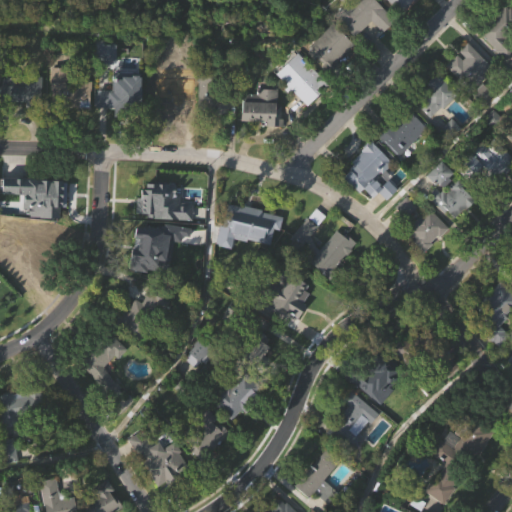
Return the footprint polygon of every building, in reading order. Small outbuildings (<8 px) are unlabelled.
[(350,0),(374,0),(394,21),(380,33),(369,21),(349,41),(352,44),(327,67),(308,46),(337,19),(333,15),(350,0)] [(400,43),(428,16),(411,0),(404,0),(391,14),(377,0),(369,0),(363,6),(400,43)] [(408,0),(396,12),(384,0),(408,0)] [(503,6),(506,9),(508,7),(511,11),(511,27),(508,23),(495,36),(511,54),(511,59),(508,63),(476,31),(503,6)] [(336,44),(356,66),(373,50),(383,61),(395,49),(365,17),(336,44)] [(511,37),(491,37),(491,85),(511,85),(511,37)] [(0,42),(17,42),(17,59),(0,58),(0,42)] [(465,42),(491,70),(466,94),(454,81),(456,79),(454,77),(452,78),(444,70),(446,67),(444,65),(454,54),(459,60),(462,57),(456,51),(465,42)] [(301,105),(300,106),(272,72),(295,53),(323,86),(301,105)] [(328,101),(355,76),(334,53),(307,78),(328,101)] [(131,55),(131,106),(115,106),(115,110),(108,110),(108,106),(96,106),(96,79),(107,79),(107,84),(115,84),(115,55),(131,55)] [(65,67),(65,85),(75,85),(75,80),(90,80),(89,109),(76,109),(76,106),(48,105),(49,66),(65,67)] [(210,67),(210,83),(207,83),(207,93),(219,93),(219,86),(230,86),(229,115),(211,114),(212,111),(196,111),(194,67),(210,67)] [(493,97),(468,71),(458,81),(459,82),(446,95),(470,119),(493,97)] [(188,113),(167,113),(167,97),(175,97),(175,88),(172,84),(155,84),(156,73),(187,74),(188,113)] [(454,96),(442,108),(439,105),(428,115),(420,107),(424,103),(418,96),(426,87),(425,86),(438,73),(457,93),(454,96)] [(39,76),(39,106),(21,106),(21,102),(0,101),(0,76),(10,76),(10,85),(20,86),(21,76),(39,76)] [(277,103),(307,135),(328,114),(298,82),(277,103)] [(274,91),(275,105),(280,105),(279,119),(282,119),(281,126),(269,126),(269,121),(237,121),(237,101),(238,101),(238,93),(250,93),(250,91),(253,91),(253,87),(255,87),(255,89),(273,89),(273,91),(274,91)] [(92,110),(70,109),(70,97),(52,97),(51,136),(91,137),(92,110)] [(98,119),(97,138),(142,139),(142,102),(114,102),(114,120),(98,119)] [(429,118),(416,130),(432,147),(456,123),(437,103),(425,114),(429,118)] [(200,104),(198,143),(231,144),(232,127),(218,126),(219,105),(200,104)] [(1,131),(42,132),(42,107),(2,106),(1,131)] [(426,126),(395,156),(373,133),(384,123),(386,125),(388,123),(392,127),(410,110),(426,126)] [(242,150),(268,150),(268,155),(282,155),(282,134),(278,134),(279,118),(257,117),(257,123),(243,123),(242,150)] [(511,140),(503,132),(511,121),(511,140)] [(400,185),(428,155),(408,137),(380,167),(400,185)] [(384,170),(380,173),(378,171),(369,179),(376,184),(374,186),(376,188),(385,180),(394,190),(383,200),(375,191),(367,198),(359,189),(356,192),(350,185),(347,187),(339,178),(348,170),(347,169),(352,165),(349,162),(360,152),(359,151),(370,140),(372,143),(371,144),(390,164),(384,170)] [(494,141),(511,158),(511,164),(498,179),(470,153),(479,142),(486,148),(494,141)] [(471,177),(467,181),(452,165),(465,152),(478,166),(475,169),(477,171),(471,177)] [(446,181),(439,188),(433,183),(430,186),(421,176),(437,161),(448,173),(443,178),(446,181)] [(49,169),(48,210),(29,210),(29,206),(25,206),(26,194),(28,194),(28,191),(36,192),(36,186),(13,185),(13,176),(15,176),(15,173),(13,173),(13,167),(49,169)] [(370,230),(378,221),(388,229),(397,217),(387,209),(382,215),(375,209),(392,188),(371,170),(341,206),(370,230)] [(198,177),(197,194),(178,193),(178,190),(177,190),(176,208),(166,207),(165,218),(143,217),(145,189),(140,188),(141,175),(178,177),(178,174),(198,175),(198,177)] [(509,205),(509,185),(506,185),(506,176),(472,175),(472,187),(463,187),(463,204),(509,205)] [(458,178),(464,185),(462,187),(475,200),(467,207),(466,206),(454,218),(446,209),(442,213),(430,201),(432,199),(428,195),(434,189),(438,193),(441,190),(445,194),(449,190),(446,187),(458,178)] [(264,209),(259,229),(239,224),(236,234),(218,230),(221,218),(225,219),(227,212),(219,199),(231,192),(236,201),(264,209)] [(3,223),(24,223),(24,237),(30,237),(30,246),(60,246),(60,236),(67,236),(67,208),(3,207),(3,223)] [(324,216),(308,236),(310,238),(313,245),(319,250),(335,230),(342,236),(344,233),(355,242),(346,255),(345,255),(328,277),(309,261),(314,255),(309,251),(304,241),(301,244),(294,239),(293,241),(288,238),(306,216),(307,217),(314,208),(324,216)] [(426,208),(446,228),(438,236),(436,234),(429,242),(430,244),(423,252),(411,240),(413,238),(405,230),(422,211),(423,212),(426,208)] [(443,222),(438,215),(429,223),(452,249),(475,229),(458,209),(443,222)] [(53,229),(45,263),(17,256),(20,242),(23,243),(24,239),(10,236),(14,220),(53,229)] [(395,237),(405,246),(416,235),(406,225),(395,237)] [(190,228),(189,243),(173,242),(172,263),(143,261),(145,228),(170,229),(171,226),(190,228)] [(271,273),(274,258),(281,259),(283,244),(234,235),(230,255),(220,253),(217,274),(232,277),(234,267),(271,273)] [(405,259),(424,280),(448,257),(429,237),(405,259)] [(328,306),(356,272),(338,258),(322,277),(309,267),(320,254),(309,245),(292,265),(303,275),(305,272),(312,279),(305,287),(328,306)] [(13,267),(22,268),(20,287),(50,290),(54,256),(15,251),(13,267)] [(169,303),(174,270),(181,271),(182,264),(190,266),(191,257),(163,252),(162,259),(137,255),(135,267),(139,268),(138,277),(132,276),(129,297),(169,303)] [(25,294),(14,304),(7,297),(5,299),(0,293),(0,268),(11,258),(35,285),(25,294)] [(284,268),(289,271),(291,269),(301,276),(299,279),(309,285),(299,302),(303,304),(301,307),(304,309),(298,319),(279,308),(271,319),(242,302),(251,286),(260,292),(262,288),(265,290),(272,279),(276,281),(284,268)] [(498,282),(511,296),(511,306),(503,315),(506,318),(498,326),(508,336),(497,347),(481,331),(487,325),(479,317),(481,315),(475,308),(479,303),(478,302),(484,296),(486,298),(491,293),(489,290),(498,282)] [(170,298),(163,309),(154,304),(151,310),(160,316),(150,332),(146,329),(140,341),(108,322),(117,308),(122,311),(127,309),(133,299),(140,303),(148,285),(170,298)] [(239,324),(237,328),(220,318),(231,300),(248,311),(239,324)] [(297,346),(313,316),(283,301),(277,313),(273,310),(258,339),(280,350),(286,340),(297,346)] [(496,374),(508,368),(500,353),(507,349),(503,340),(511,335),(511,328),(503,311),(490,318),(493,323),(475,332),(496,374)] [(171,325),(149,317),(144,331),(135,328),(131,338),(121,335),(114,355),(147,366),(157,336),(167,340),(171,325)] [(124,349),(116,358),(113,355),(102,367),(112,382),(114,381),(118,388),(117,389),(119,393),(106,403),(96,389),(98,387),(90,375),(76,362),(105,331),(124,349)] [(262,360),(265,364),(261,368),(255,364),(251,370),(236,357),(252,331),(266,340),(263,345),(265,347),(261,356),(264,358),(262,360)] [(435,352),(413,370),(396,350),(418,332),(435,352)] [(397,383),(389,391),(384,387),(375,396),(357,380),(381,354),(404,375),(397,383)] [(273,369),(256,359),(242,382),(260,392),(273,369)] [(111,430),(123,421),(104,395),(127,378),(115,363),(80,389),(111,430)] [(245,371),(263,388),(244,410),(243,409),(232,420),(202,391),(216,376),(229,388),(245,371)] [(378,414),(370,424),(366,420),(354,434),(363,442),(351,456),(325,433),(348,405),(340,398),(348,388),(378,414)] [(36,390),(41,415),(20,419),(21,425),(8,427),(7,420),(4,421),(7,439),(12,438),(17,462),(1,464),(0,459),(0,396),(12,393),(13,395),(36,390)] [(233,449),(262,418),(242,399),(213,431),(233,449)] [(202,458),(196,463),(182,450),(188,443),(186,440),(197,428),(191,422),(205,407),(216,418),(211,423),(224,435),(202,458)] [(481,450),(470,464),(451,448),(459,438),(456,436),(474,414),(485,424),(478,433),(485,439),(478,447),(481,450)] [(0,419),(0,439),(1,456),(19,455),(18,439),(42,438),(40,416),(0,419)] [(378,441),(353,421),(345,431),(349,434),(325,463),(349,483),(361,468),(358,466),(378,441)] [(146,439),(149,445),(155,441),(156,443),(158,441),(162,448),(172,442),(185,462),(179,466),(183,471),(179,474),(180,476),(166,485),(165,483),(156,488),(140,462),(143,460),(140,455),(137,457),(126,439),(140,430),(146,439)] [(388,442),(397,451),(407,441),(397,432),(388,442)] [(209,437),(198,447),(204,454),(191,465),(207,483),(231,462),(209,437)] [(322,480),(336,493),(326,505),(311,492),(306,498),(291,485),(322,449),(338,462),(322,480)] [(431,483),(455,496),(459,488),(473,496),(491,463),(470,451),(455,477),(439,469),(431,483)] [(128,466),(154,511),(168,511),(192,499),(175,470),(164,477),(160,470),(152,474),(143,458),(128,466)] [(448,474),(457,466),(450,458),(441,467),(448,474)] [(457,475),(438,501),(423,491),(433,477),(435,479),(445,466),(457,475)] [(3,491),(17,490),(16,467),(3,468),(3,491)] [(54,478),(58,499),(73,497),(75,511),(43,511),(37,481),(54,478)] [(109,492),(113,498),(115,497),(122,507),(113,511),(84,511),(82,500),(91,498),(95,496),(91,489),(105,479),(112,490),(109,492)] [(339,492),(325,480),(297,511),(328,511),(324,508),(339,492)] [(12,498),(14,505),(29,502),(31,511),(5,511),(4,504),(6,504),(5,499),(2,499),(0,488),(14,485),(16,497),(12,498)] [(277,497),(282,503),(284,501),(295,511),(267,511),(271,508),(268,506),(277,497)] [(431,511),(430,511),(429,511),(449,511),(448,511),(451,508),(442,502),(435,511),(431,511)]
